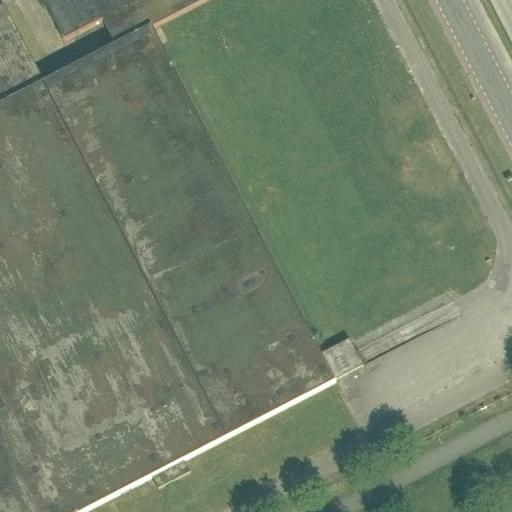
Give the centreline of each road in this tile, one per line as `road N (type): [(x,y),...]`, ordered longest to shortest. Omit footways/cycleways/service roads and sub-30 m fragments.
road 1 (unclassified): [(341,511),(511,422)]
road 2 (tertiary): [(511,132),(443,0)]
